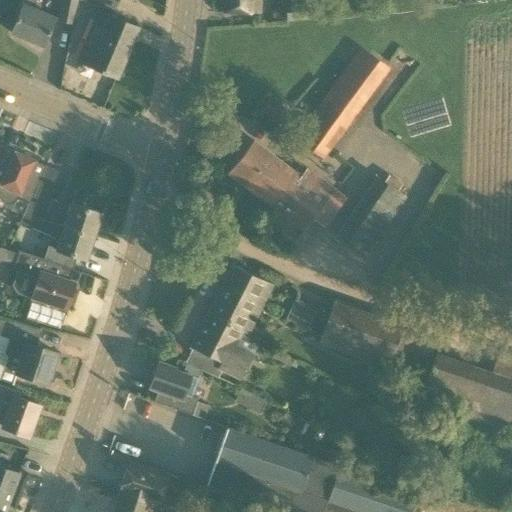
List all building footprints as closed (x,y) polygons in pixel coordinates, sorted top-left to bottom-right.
[(43,46),(50,27),(54,18),(32,9),(34,0),(20,0),(19,5),(21,6),(18,14),(10,32),(43,46)] [(71,25),(76,0),(62,0),(57,22),(71,25)] [(82,0),(112,12),(117,0),(82,0)] [(217,0),(217,11),(237,13),(261,13),(261,0),(217,0)] [(318,18),(316,2),(284,6),(286,21),(318,18)] [(137,28),(118,20),(98,12),(77,60),(100,70),(99,72),(104,74),(105,72),(116,77),(128,49),(123,47),(131,28),(136,30),(137,28)] [(361,48),(285,152),(301,164),(311,150),(323,159),(330,150),(329,149),(344,129),(345,130),(389,68),(361,48)] [(277,127),(288,113),(270,98),(259,112),(277,127)] [(306,169),(300,177),(268,154),(253,141),(240,157),(312,216),(317,210),(329,219),(345,197),(306,169)] [(9,163),(0,158),(0,200),(4,203),(8,204),(12,203),(15,201),(17,198),(28,202),(27,203),(28,203),(29,203),(38,184),(46,165),(44,165),(33,161),(33,160),(14,152),(9,163)] [(312,216),(240,157),(227,173),(303,229),(312,216)] [(376,175),(336,235),(366,254),(405,194),(376,175)] [(29,203),(28,203),(24,213),(35,218),(35,217),(39,208),(29,203)] [(63,226),(93,236),(101,213),(70,203),(63,226)] [(24,213),(19,223),(59,239),(56,248),(48,246),(43,260),(72,269),(76,256),(86,259),(93,236),(63,226),(35,217),(35,218),(24,213)] [(43,260),(18,251),(12,269),(37,278),(30,299),(66,310),(67,307),(71,304),(74,296),(72,292),(75,283),(68,281),(72,269),(43,260)] [(207,313),(242,332),(241,332),(246,335),(255,317),(251,315),(265,288),(268,283),(232,264),(207,313)] [(309,331),(318,311),(295,300),(286,320),(309,331)] [(319,343),(387,367),(402,324),(334,301),(319,343)] [(235,345),(241,332),(242,332),(207,313),(189,348),(220,364),(217,369),(239,380),(252,354),(235,345)] [(14,322),(1,318),(0,320),(0,336),(8,339),(4,352),(7,358),(4,366),(6,370),(16,373),(15,373),(46,383),(46,382),(52,381),(54,373),(51,368),(56,353),(35,346),(40,331),(14,322)] [(293,360),(274,350),(271,357),(289,367),(293,360)] [(511,379),(490,372),(436,354),(420,402),(511,433),(511,431),(511,379)] [(152,377),(148,388),(157,391),(153,401),(191,415),(204,419),(208,406),(195,401),(196,399),(188,396),(184,395),(191,377),(175,372),(176,369),(158,362),(157,364),(154,365),(151,374),(152,377)] [(1,427),(28,436),(39,405),(18,397),(20,392),(0,384),(0,401),(9,405),(1,427)] [(255,396),(248,409),(259,414),(266,401),(255,396)] [(286,413),(279,418),(287,428),(294,422),(286,413)] [(409,511),(414,499),(339,472),(340,467),(245,434),(226,428),(205,489),(224,495),(274,511),(409,511)] [(325,457),(328,444),(319,441),(317,448),(315,447),(313,453),(325,457)] [(330,449),(327,459),(337,463),(340,452),(330,449)] [(173,511),(179,511),(180,511),(181,511),(184,500),(162,494),(168,473),(128,461),(118,493),(120,493),(119,496),(162,508),(173,511)] [(0,511),(1,511),(5,511),(20,473),(2,466),(0,465),(0,511)] [(160,511),(162,508),(119,496),(114,511),(160,511)]
